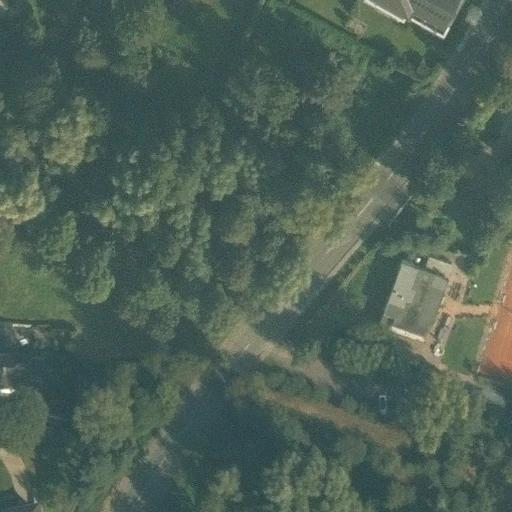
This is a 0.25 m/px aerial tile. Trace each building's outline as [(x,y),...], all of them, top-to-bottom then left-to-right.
[(384,0),(401,10),(404,5),(423,15),(426,10),(444,20),(455,0),(384,0)] [(426,10),(423,15),(441,25),(444,20),(426,10)] [(422,263),(448,273),(452,261),(426,252),(422,263)] [(383,309),(394,313),(412,262),(401,258),(383,309)] [(447,275),(412,262),(394,313),(387,332),(411,340),(426,297),(438,301),(447,275)] [(426,297),(411,340),(423,344),(438,301),(426,297)] [(394,313),(383,309),(376,328),(387,332),(394,313)] [(0,394),(19,395),(21,395),(23,363),(0,362),(0,394)] [(41,364),(23,363),(21,395),(19,395),(19,399),(39,400),(41,364)] [(31,427),(68,428),(69,402),(47,402),(46,417),(32,416),(31,427)]
